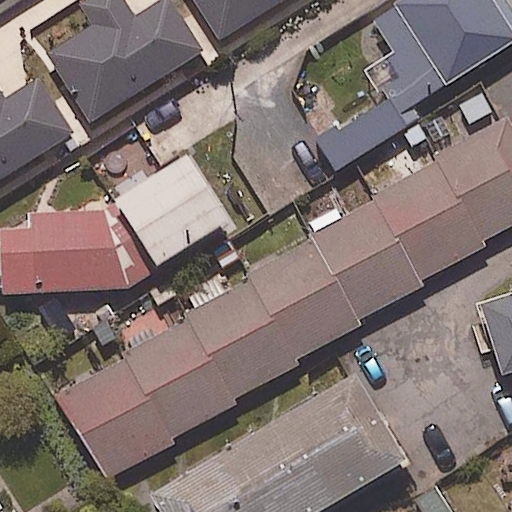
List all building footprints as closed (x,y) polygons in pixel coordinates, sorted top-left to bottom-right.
[(158,0),(134,16),(123,0),(87,0),(84,2),(96,21),(47,52),(90,121),(201,50),(169,0),(158,0)] [(279,0),(196,0),(220,38),(279,0)] [(374,61),(391,87),(311,139),(333,173),(422,116),(413,102),(511,38),(511,10),(505,0),(397,0),(371,17),(392,50),(374,61)] [(4,98),(0,91),(0,199),(51,167),(41,151),(71,132),(36,77),(4,98)] [(511,227),(511,132),(503,117),(220,287),(214,277),(180,297),(188,312),(56,391),(108,478),(297,364),(294,358),(511,227)] [(109,192),(153,259),(220,216),(176,149),(114,189),(109,192)] [(153,259),(109,192),(84,208),(27,209),(27,225),(0,224),(0,286),(127,286),(157,267),(153,259)] [(511,290),(476,302),(500,372),(511,368),(511,290)] [(305,511),(402,455),(350,368),(141,491),(153,511),(305,511)] [(451,511),(434,485),(406,503),(411,511),(451,511)]
